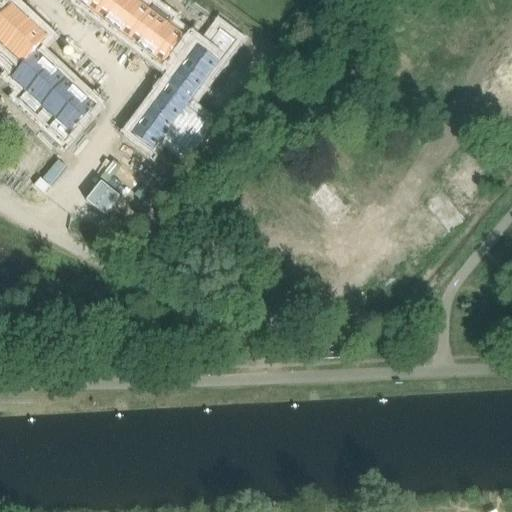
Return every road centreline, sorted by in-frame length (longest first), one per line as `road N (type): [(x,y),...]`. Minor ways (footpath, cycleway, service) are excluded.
road 1 (residential): [(275,379),(264,353),(241,333),(0,206)]
road 2 (unclassified): [(275,379),(0,387)]
road 3 (unclassified): [(443,371),(275,379)]
